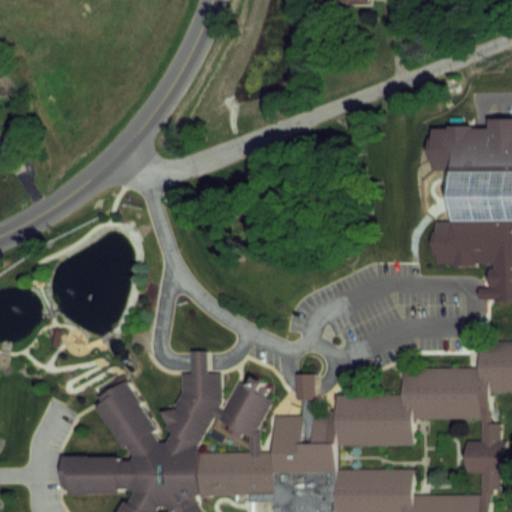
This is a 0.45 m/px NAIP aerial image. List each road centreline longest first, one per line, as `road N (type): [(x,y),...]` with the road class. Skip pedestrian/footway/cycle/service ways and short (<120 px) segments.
road 1 (residential): [(511,38),(145,180),(123,148)]
road 2 (tertiary): [(212,0),(180,73),(132,140),(70,195),(0,236)]
